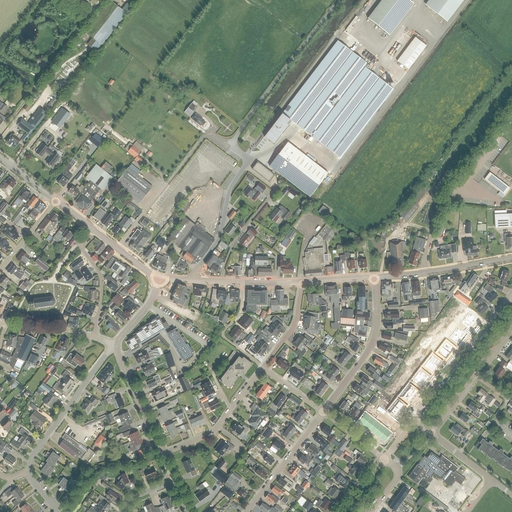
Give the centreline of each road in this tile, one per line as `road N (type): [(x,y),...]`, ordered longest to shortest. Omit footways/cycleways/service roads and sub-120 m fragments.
road 1 (residential): [(415,420),(511,294)]
road 2 (residential): [(29,471),(32,454),(116,344)]
road 3 (residential): [(323,412),(369,348),(374,278)]
road 4 (tertiary): [(511,259),(374,278)]
road 5 (unclassified): [(189,281),(216,242),(245,156)]
road 6 (residential): [(263,367),(220,424),(163,453)]
road 7 (residential): [(431,433),(511,328)]
road 8 (residential): [(244,511),(323,412)]
